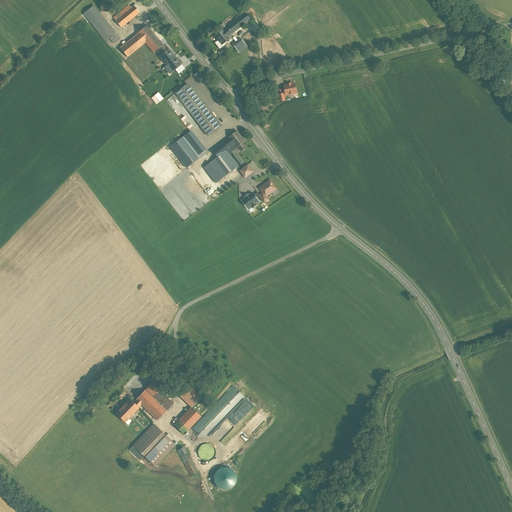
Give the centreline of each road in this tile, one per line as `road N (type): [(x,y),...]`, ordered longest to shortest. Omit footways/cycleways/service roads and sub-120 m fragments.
road 1 (secondary): [(228,96),(302,192),(421,302),(511,488)]
road 2 (unclassified): [(228,96),(263,80),(511,23)]
road 3 (secondary): [(155,0),(228,96)]
